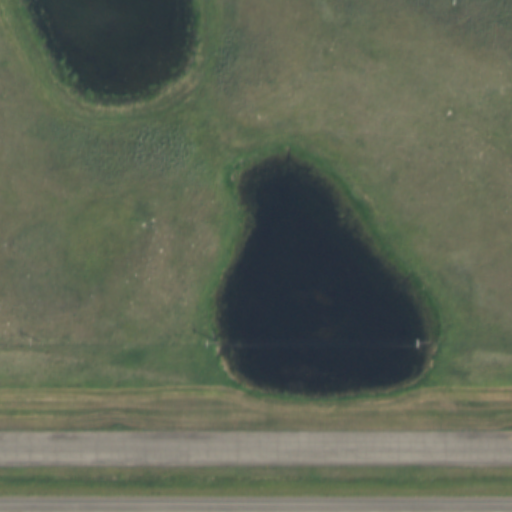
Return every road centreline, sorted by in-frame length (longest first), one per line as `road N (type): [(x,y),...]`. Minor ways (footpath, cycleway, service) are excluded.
road 1 (trunk): [(511,445),(0,446)]
road 2 (trunk): [(0,510),(336,511)]
